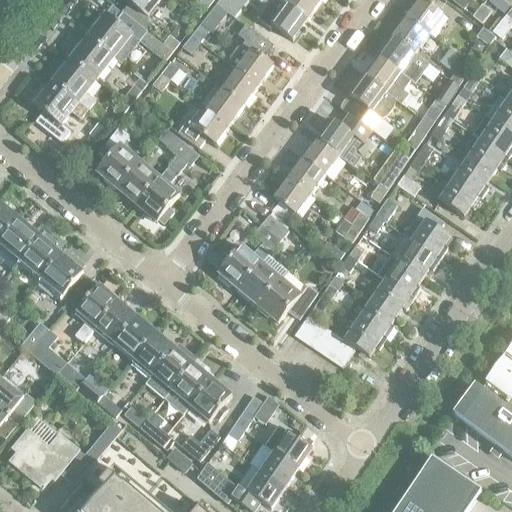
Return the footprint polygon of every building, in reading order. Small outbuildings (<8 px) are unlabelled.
[(122,0),(130,6),(123,15),(127,19),(146,34),(147,20),(162,0),(122,0)] [(207,12),(216,1),(214,0),(204,0),(200,6),(207,12)] [(251,0),(250,0),(222,0),(217,7),(235,20),(251,0)] [(293,42),(307,23),(275,0),(273,0),(258,22),(271,31),(273,28),(293,42)] [(275,0),(307,23),(321,4),(315,0),(275,0)] [(469,0),(456,0),(454,3),(464,11),(472,2),(469,0)] [(511,0),(499,0),(511,9),(511,0)] [(421,2),(407,21),(429,38),(444,18),(421,2)] [(482,26),(491,14),(483,8),(474,19),(482,26)] [(511,30),(511,28),(511,11),(503,23),(502,23),(493,34),(502,41),(510,30),(511,30)] [(95,32),(89,41),(114,61),(122,67),(140,45),(165,65),(180,46),(170,38),(163,47),(146,34),(127,19),(120,28),(107,18),(105,20),(102,18),(93,30),(95,32)] [(407,21),(393,40),(415,57),(429,38),(407,21)] [(191,38),(200,44),(208,33),(201,27),(191,38)] [(228,66),(237,72),(259,88),(273,68),(263,61),(273,48),(246,28),(238,37),(246,43),(243,47),(238,50),(230,60),(230,66),(229,65),(228,66)] [(488,48),(495,39),(483,31),(477,40),(488,48)] [(190,56),(191,55),(199,62),(207,52),(204,50),(205,49),(199,44),(200,44),(191,38),(183,49),(190,56)] [(401,77),(409,66),(423,77),(430,68),(415,57),(393,40),(378,60),(401,77)] [(73,60),(71,63),(96,83),(114,61),(89,41),(82,49),(80,47),(71,58),(73,60)] [(511,55),(506,51),(499,60),(511,70),(511,55)] [(394,86),(401,77),(378,60),(364,80),(395,103),(402,107),(410,98),(394,86)] [(60,77),(53,85),(88,113),(95,105),(85,97),(96,83),(71,63),(69,65),(66,63),(57,75),(60,77)] [(161,76),(169,82),(178,71),(170,65),(161,76)] [(472,80),(479,85),(487,74),(479,69),(472,80)] [(450,83),(458,89),(466,77),(458,71),(450,83)] [(223,92),(244,108),(259,88),(237,72),(223,92)] [(161,93),(169,82),(161,76),(153,86),(161,93)] [(395,108),(395,103),(364,80),(349,99),(359,106),(350,118),(373,134),(381,122),(385,121),(387,119),(390,116),(393,112),(395,108)] [(472,96),(479,85),(472,80),(465,90),(472,96)] [(450,100),(458,89),(450,83),(442,95),(450,100)] [(38,104),(35,108),(47,118),(40,127),(63,145),(70,136),(61,128),(71,114),(81,122),(88,113),(53,85),(47,93),(44,91),(36,102),(38,104)] [(209,111),(230,127),(244,108),(223,92),(209,111)] [(122,104),(130,110),(138,99),(131,93),(122,104)] [(422,123),(431,130),(446,108),(436,102),(422,123)] [(511,106),(505,102),(492,122),(511,135),(511,106)] [(114,114),(121,120),(130,110),(122,104),(114,114)] [(209,111),(208,111),(200,106),(193,116),(197,118),(190,127),(187,124),(178,136),(200,152),(207,141),(216,147),(230,127),(209,111)] [(445,119),(453,124),(460,113),(453,108),(445,119)] [(355,156),(362,146),(363,147),(373,134),(350,118),(341,131),(331,124),(317,143),(340,160),(354,170),(361,161),(355,156)] [(486,118),(473,138),(479,142),(506,160),(511,151),(511,148),(510,147),(511,143),(511,135),(492,122),(486,118)] [(453,124),(445,119),(438,130),(445,135),(453,124)] [(431,130),(422,123),(406,146),(416,153),(431,130)] [(97,177),(117,193),(140,164),(121,148),(129,138),(119,130),(97,157),(107,165),(97,177)] [(159,142),(168,149),(176,140),(167,132),(159,142)] [(160,181),(137,209),(157,225),(159,223),(165,228),(175,215),(170,210),(181,196),(170,188),(178,178),(188,166),(191,168),(199,158),(177,140),(169,149),(179,158),(160,181)] [(465,162),(489,178),(495,169),(498,172),(506,160),(478,142),(465,162)] [(325,179),(340,160),(317,143),(302,163),(325,179)] [(425,164),(433,153),(425,148),(418,159),(425,164)] [(418,174),(425,164),(418,159),(410,169),(418,174)] [(484,186),(489,178),(465,162),(452,182),(479,201),(487,188),(484,186)] [(311,199),(325,179),(302,163),(288,182),(311,199)] [(117,193),(137,209),(160,181),(140,164),(117,193)] [(397,189),(414,200),(421,190),(414,185),(419,176),(410,170),(397,189)] [(378,188),(386,195),(395,182),(386,176),(378,188)] [(277,208),(272,214),(289,226),(290,227),(297,218),(311,199),(288,182),(274,201),(281,207),(279,209),(277,208)] [(471,212),(479,201),(452,182),(438,203),(462,219),(468,210),(471,212)] [(379,205),(386,195),(378,188),(371,199),(379,205)] [(387,202),(376,219),(384,224),(386,226),(397,209),(387,202)] [(0,206),(0,245),(19,222),(0,206)] [(422,213),(405,239),(411,243),(439,262),(447,250),(443,247),(448,239),(440,233),(444,227),(422,213)] [(359,234),(368,222),(359,216),(351,228),(359,234)] [(262,227),(281,243),(289,233),(269,217),(262,227)] [(377,235),(384,224),(376,219),(369,229),(377,235)] [(0,262),(12,272),(19,263),(20,264),(41,240),(19,222),(0,245),(0,262)] [(263,266),(273,252),(281,243),(262,227),(254,236),(264,245),(253,258),(242,249),(218,277),(238,293),(263,266)] [(351,246),(359,234),(351,228),(343,240),(351,246)] [(41,240),(20,264),(42,282),(62,257),(57,253),(61,248),(47,237),(44,242),(41,240)] [(439,262),(411,243),(405,239),(391,258),(422,279),(427,270),(431,273),(439,262)] [(349,259),(357,264),(364,253),(356,248),(349,259)] [(62,257),(42,282),(63,300),(84,275),(75,268),(79,263),(66,253),(62,257)] [(391,258),(378,278),(377,278),(384,283),(412,302),(420,290),(416,287),(422,279),(391,258)] [(322,261),(320,266),(324,274),(324,275),(329,276),(333,274),(335,270),(332,261),(327,259),(322,261)] [(349,275),(357,264),(349,259),(341,270),(349,275)] [(258,309),(281,281),(263,266),(238,293),(258,309)] [(301,298),(281,281),(258,309),(278,326),(287,315),(299,323),(318,295),(309,288),(301,298)] [(371,302),(396,319),(401,310),(405,313),(412,302),(384,283),(371,302)] [(329,303),(337,293),(329,287),(322,298),(329,303)] [(77,316),(87,325),(76,339),(84,346),(96,332),(119,305),(100,289),(77,316)] [(321,315),(329,303),(322,298),(314,309),(321,315)] [(357,322),(386,341),(394,330),(390,327),(396,319),(371,302),(357,322)] [(137,320),(119,305),(96,332),(114,347),(137,320)] [(0,312),(0,332),(0,333),(10,321),(0,312)] [(293,338),(303,344),(317,324),(307,318),(293,338)] [(156,336),(137,320),(114,347),(133,363),(156,336)] [(378,352),(386,341),(357,322),(344,342),(346,344),(356,350),(369,359),(375,350),(378,352)] [(312,351),(326,331),(317,324),(303,344),(312,351)] [(21,350),(29,357),(50,332),(41,325),(21,350)] [(322,358),(336,337),(326,331),(312,351),(322,358)] [(38,364),(59,339),(50,332),(29,357),(38,364)] [(133,363),(152,379),(175,352),(156,336),(133,363)] [(322,358),(332,364),(346,344),(344,342),(336,337),(322,358)] [(342,371),(356,350),(346,344),(332,364),(342,371)] [(476,388),(454,417),(509,458),(511,460),(511,346),(486,381),(490,384),(483,393),(476,388)] [(164,402),(193,367),(186,361),(190,357),(178,347),(175,352),(152,379),(146,387),(164,402)] [(193,367),(164,402),(183,418),(212,383),(205,377),(209,373),(197,363),(193,367)] [(67,366),(57,378),(75,393),(78,390),(85,382),(86,381),(67,366)] [(0,382),(0,428),(7,420),(18,429),(37,405),(27,396),(23,402),(0,382)] [(89,400),(96,391),(85,382),(78,390),(89,400)] [(208,426),(213,420),(219,424),(229,412),(224,408),(231,399),(212,383),(190,410),(208,426)] [(116,421),(122,413),(104,398),(98,405),(116,421)] [(240,419),(250,425),(263,406),(253,399),(240,419)] [(136,413),(147,422),(153,414),(143,405),(136,413)] [(125,418),(141,431),(147,423),(131,410),(125,418)] [(234,428),(244,434),(250,425),(240,419),(234,428)] [(147,423),(141,431),(164,450),(172,440),(159,430),(149,421),(147,423)] [(237,444),(244,434),(234,428),(227,437),(237,444)] [(279,429),(265,449),(273,455),(298,471),(312,451),(287,434),(279,429)] [(181,450),(199,465),(219,441),(210,433),(199,446),(190,439),(181,450)] [(63,443),(62,443),(52,455),(28,435),(17,448),(22,452),(10,466),(42,492),(56,475),(59,478),(60,478),(75,490),(93,468),(63,443)] [(167,461),(171,464),(184,475),(191,467),(174,452),(167,461)] [(273,455),(259,475),(284,492),(298,471),(273,455)] [(469,511),(481,495),(481,494),(432,461),(397,511),(469,511)] [(201,476),(197,482),(228,507),(232,501),(247,511),(255,511),(261,505),(271,511),(284,492),(259,475),(250,469),(238,488),(239,489),(237,491),(208,467),(201,476)] [(198,511),(163,511),(142,495),(115,472),(100,490),(103,492),(86,511),(212,511),(211,511),(209,511),(200,511),(198,511)]
